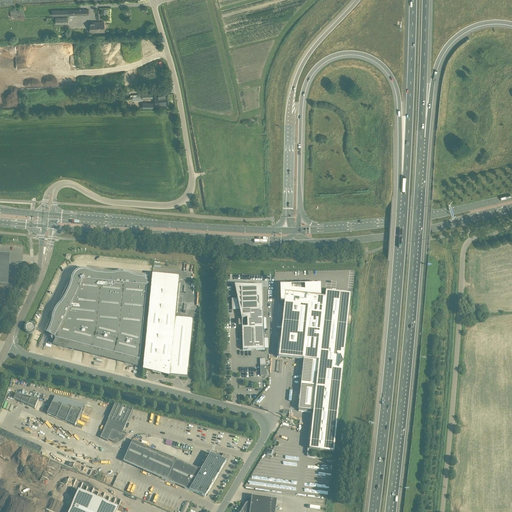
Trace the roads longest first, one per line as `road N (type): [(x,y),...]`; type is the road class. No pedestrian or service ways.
road 1 (motorway): [(388,511),(420,138)]
road 2 (unclassified): [(218,511),(264,435),(260,417),(6,346)]
road 3 (motorway): [(298,210),(303,88),(319,63),(347,52),(380,63),(394,83),(405,194)]
road 4 (unclassified): [(65,183),(108,202),(164,206),(188,194),(180,100),(152,0)]
road 5 (motorway): [(405,194),(375,511)]
road 6 (unclassified): [(441,511),(463,249),(476,236),(511,228)]
road 7 (unknown): [(35,357),(71,267),(151,265),(139,384)]
road 8 (track): [(336,511),(373,251)]
road 9 (motorway): [(358,0),(297,74),(287,230)]
road 10 (primary): [(51,226),(298,243)]
road 11 (primary): [(287,230),(51,215)]
road 12 (primary): [(298,243),(388,236),(511,209)]
road 13 (motorway): [(413,0),(405,194)]
road 14 (primary): [(511,196),(323,229)]
road 15 (unknown): [(273,395),(280,277),(344,278)]
road 16 (motorway): [(420,138),(447,45),(479,23),(511,23)]
road 17 (unknown): [(151,265),(184,271),(192,288),(186,397)]
road 18 (motorway): [(420,138),(425,0)]
